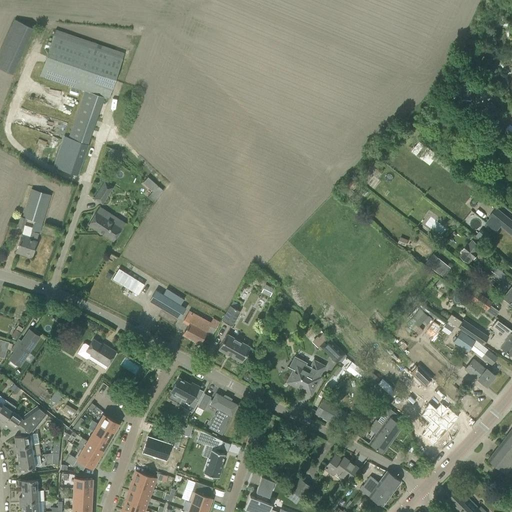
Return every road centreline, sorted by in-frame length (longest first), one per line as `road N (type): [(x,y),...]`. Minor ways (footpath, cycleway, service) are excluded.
road 1 (residential): [(176,357),(0,276)]
road 2 (residential): [(417,493),(373,457),(261,400)]
road 3 (residential): [(176,357),(137,420),(108,511)]
road 4 (secondary): [(417,493),(511,393)]
